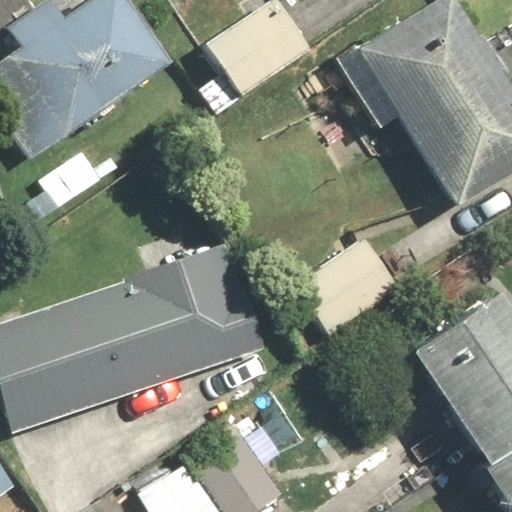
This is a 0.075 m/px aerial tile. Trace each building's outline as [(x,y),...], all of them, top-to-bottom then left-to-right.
[(145,59),(102,0),(75,0),(51,18),(38,0),(37,0),(0,27),(0,49),(3,53),(0,55),(0,153),(5,161),(145,59)] [(180,90),(197,115),(289,50),(254,0),(247,0),(185,45),(204,72),(180,90)] [(511,156),(511,123),(436,0),(422,0),(334,54),(428,208),(511,156)] [(386,290),(347,235),(268,291),(308,346),(386,290)] [(0,431),(239,360),(203,241),(111,268),(116,285),(0,319),(0,431)] [(511,511),(511,365),(464,295),(366,361),(468,511),(511,511)] [(204,511),(166,465),(119,503),(126,511),(204,511)] [(310,511),(286,481),(247,511),(310,511)]
